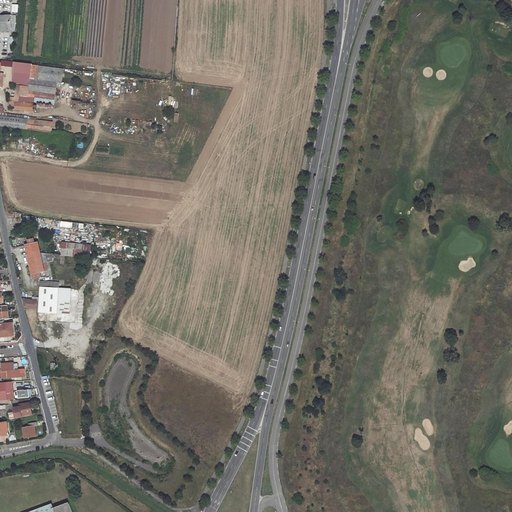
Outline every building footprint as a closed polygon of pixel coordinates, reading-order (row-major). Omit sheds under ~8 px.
[(10,15),(0,15),(0,31),(11,31),(10,15)] [(0,86),(1,86),(2,76),(0,76),(1,65),(10,66),(9,81),(16,82),(30,84),(30,78),(38,79),(39,66),(0,60),(0,86)] [(62,82),(63,69),(39,66),(38,79),(30,78),(30,84),(28,96),(35,97),(54,100),(57,81),(62,82)] [(34,102),(35,97),(28,96),(30,84),(16,82),(14,96),(9,96),(9,105),(16,106),(15,109),(27,110),(27,111),(33,112),(34,102)] [(53,122),(32,119),(0,115),(0,126),(51,132),(53,122)] [(28,244),(25,245),(32,279),(40,277),(39,272),(48,270),(46,262),(47,262),(46,253),(40,253),(38,243),(34,243),(33,239),(27,240),(28,244)] [(61,255),(90,258),(91,247),(61,244),(60,255),(61,255)] [(38,312),(57,314),(69,315),(71,289),(59,288),(59,282),(40,281),(39,298),(32,297),(32,300),(22,299),(24,307),(38,309),(38,312)] [(0,325),(0,335),(2,335),(2,338),(13,337),(12,325),(0,325)] [(5,378),(24,377),(24,371),(17,371),(16,364),(0,365),(0,370),(0,372),(5,371),(5,378)] [(0,402),(13,401),(10,383),(0,384),(0,402)] [(27,391),(17,393),(18,399),(28,398),(27,391)] [(20,416),(31,415),(29,403),(18,405),(19,407),(13,408),(15,419),(21,418),(20,416)] [(28,429),(22,430),(24,438),(29,437),(29,436),(34,435),(32,428),(36,427),(35,423),(27,425),(28,429)] [(71,511),(68,502),(54,507),(52,503),(27,511),(71,511)]
